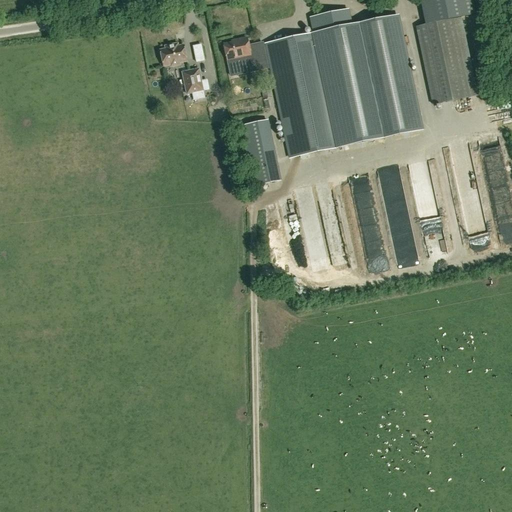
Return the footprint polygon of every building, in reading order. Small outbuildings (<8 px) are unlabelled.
[(471,0),(430,0),(436,24),(416,28),(433,105),(472,97),(455,19),(475,15),(471,0)] [(313,35),(266,45),(290,158),(422,130),(398,17),(353,26),(349,9),(310,17),(313,35)] [(227,61),(242,58),(245,74),(269,69),(263,44),(249,47),(247,39),(238,41),(238,43),(224,46),(227,61)] [(160,51),(164,67),(170,66),(173,67),(178,66),(180,64),(187,62),(184,46),(178,47),(178,44),(165,47),(165,50),(160,51)] [(204,61),(201,45),(193,46),(196,63),(204,61)] [(199,70),(182,73),(187,95),(204,91),(199,70)] [(281,181),(268,122),(241,128),(254,187),(281,181)] [(429,142),(431,177),(447,176),(445,141),(429,142)] [(358,190),(371,189),(370,177),(357,178),(358,190)] [(338,185),(343,214),(354,212),(349,184),(338,185)] [(391,216),(407,213),(401,185),(395,186),(398,198),(388,200),(391,216)] [(461,192),(471,250),(489,247),(481,202),(480,202),(478,189),(461,192)]
